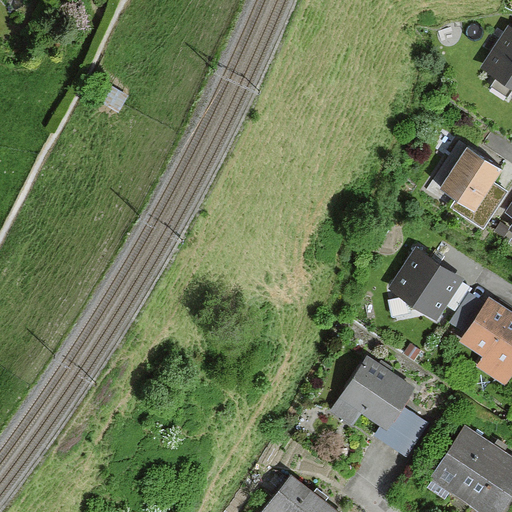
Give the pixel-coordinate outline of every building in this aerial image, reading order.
[(511,32),(511,31),(488,65),(511,80),(511,32)] [(127,92),(105,81),(97,97),(118,109),(127,92)] [(502,167),(468,144),(440,186),(473,207),(467,216),(483,226),(507,190),(492,180),(502,167)] [(457,278),(418,252),(395,286),(408,294),(410,306),(422,304),(435,312),(457,278)] [(510,365),(511,362),(511,317),(491,303),(490,305),(469,291),(449,320),(466,331),(481,308),(485,311),(468,337),(510,365)] [(368,361),(346,394),(386,420),(377,433),(399,447),(409,432),(417,437),(425,424),(417,419),(420,416),(398,402),(408,387),(368,361)] [(486,511),(498,511),(511,491),(511,456),(465,426),(432,476),(433,477),(427,485),(445,497),(451,488),(486,511)] [(338,511),(290,474),(260,511),(259,511),(338,511)]
